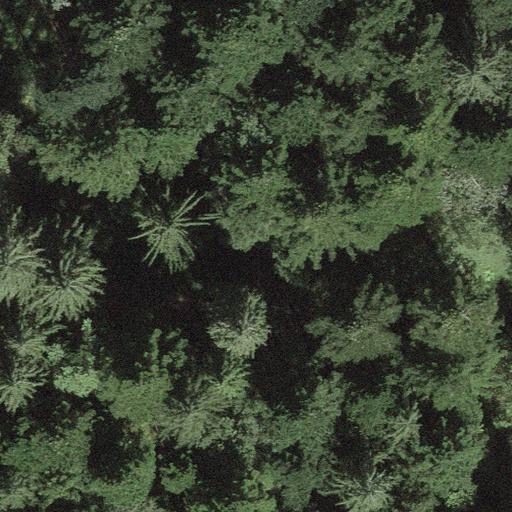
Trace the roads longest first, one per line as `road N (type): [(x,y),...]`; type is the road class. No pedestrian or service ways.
road 1 (track): [(0,247),(392,316),(511,295)]
road 2 (track): [(402,511),(511,414)]
